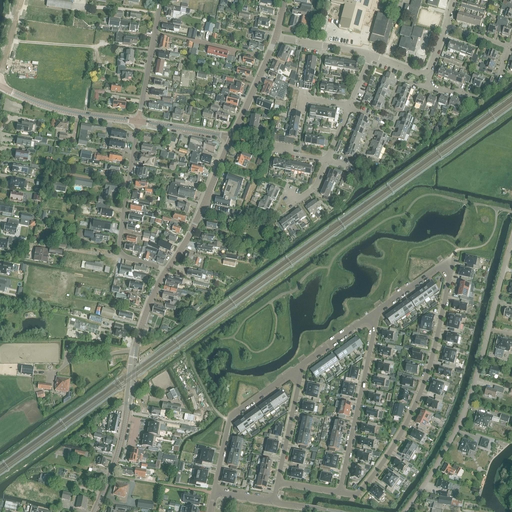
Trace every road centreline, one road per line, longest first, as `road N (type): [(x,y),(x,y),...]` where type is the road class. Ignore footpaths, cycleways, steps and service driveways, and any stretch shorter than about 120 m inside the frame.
road 1 (residential): [(339,492),(355,495),(399,436),(444,303),(444,263),(378,309)]
road 2 (residential): [(404,511),(456,433),(511,241)]
road 3 (tertiary): [(94,511),(118,453),(141,326),(166,269)]
road 4 (residential): [(339,492),(378,309)]
road 5 (residential): [(166,269),(119,251),(138,121)]
road 6 (residential): [(302,363),(229,416),(213,491)]
road 7 (tertiary): [(166,269),(231,137)]
road 8 (tertiary): [(138,121),(61,110),(0,86)]
road 9 (residential): [(138,121),(159,0)]
road 10 (residential): [(302,363),(277,482)]
